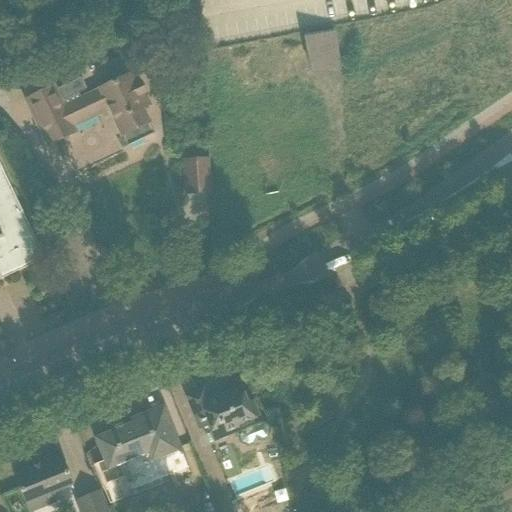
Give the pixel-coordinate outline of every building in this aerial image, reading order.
[(222,45),(226,63),(229,83),(277,74),(272,49),(305,43),(310,72),(338,67),(328,18),(301,23),(302,30),(269,37),(269,36),(222,45)] [(25,100),(38,128),(47,146),(75,133),(72,127),(109,109),(127,147),(153,134),(140,109),(148,105),(142,94),(144,93),(139,83),(138,84),(133,74),(98,90),(99,90),(80,99),(78,94),(85,91),(79,79),(55,90),(53,87),(25,100)] [(184,162),(186,194),(208,193),(206,161),(184,162)] [(0,279),(43,260),(0,167),(0,279)] [(239,431),(237,426),(239,426),(241,430),(238,436),(241,443),(247,445),(251,444),(252,446),(263,442),(262,439),(267,438),(269,432),(267,425),(260,423),(254,425),(252,421),(258,418),(252,401),(246,404),(240,388),(216,398),(216,396),(206,399),(202,391),(185,397),(199,431),(208,428),(214,442),(239,431)] [(138,421),(94,439),(107,472),(153,453),(157,461),(181,452),(163,407),(137,417),(138,421)] [(40,468),(14,479),(27,511),(31,511),(55,502),(52,494),(71,486),(58,454),(37,462),(40,468)] [(76,502),(80,511),(110,511),(102,492),(76,502)]
